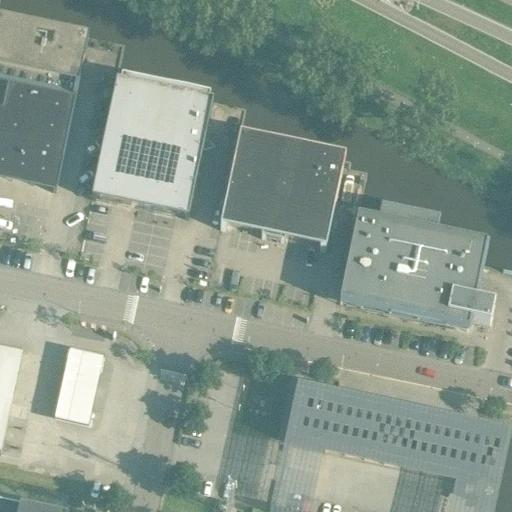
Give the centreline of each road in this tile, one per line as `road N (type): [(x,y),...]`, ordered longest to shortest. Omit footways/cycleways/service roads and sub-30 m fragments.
road 1 (unclassified): [(511,391),(185,322)]
road 2 (residential): [(185,322),(142,511)]
road 3 (unclassified): [(185,322),(0,282)]
road 4 (secondary): [(371,0),(511,77)]
